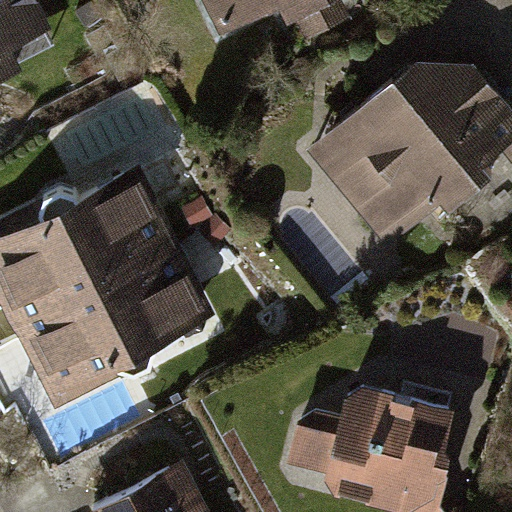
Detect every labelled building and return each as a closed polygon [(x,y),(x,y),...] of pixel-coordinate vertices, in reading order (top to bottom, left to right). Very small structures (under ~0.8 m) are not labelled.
[(44,0),(0,0),(0,71),(24,59),(22,55),(55,38),(46,21),(53,17),(44,0)] [(190,0),(198,15),(229,0),(278,0),(298,30),(337,0),(190,0)] [(422,25),(292,137),(401,248),(511,140),(511,64),(503,55),(422,25)] [(0,213),(0,292),(11,314),(178,230),(140,155),(81,185),(79,182),(61,176),(44,185),(42,193),(0,213)] [(11,314),(56,403),(133,365),(138,366),(152,358),(158,338),(156,335),(216,305),(178,230),(11,314)] [(348,394),(307,387),(284,456),(398,490),(410,511),(460,511),(459,511),(446,481),(461,386),(361,354),(348,394)] [(214,511),(185,453),(78,506),(81,511),(214,511)]
